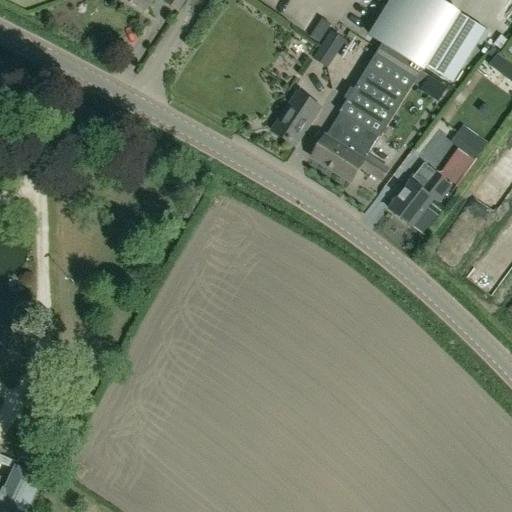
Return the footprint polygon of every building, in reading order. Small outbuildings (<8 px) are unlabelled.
[(123,0),(143,13),(152,0),(123,0)] [(163,0),(162,3),(176,12),(184,0),(163,0)] [(386,0),(397,9),(372,39),(381,47),(339,114),(340,115),(325,139),(312,159),(350,183),(359,169),(381,182),(387,171),(366,158),(378,139),(380,140),(424,69),(454,21),(427,0),(386,0)] [(320,44),(331,26),(320,20),(310,38),(320,44)] [(326,69),(345,41),(332,32),(313,60),(326,69)] [(271,68),(288,70),(291,51),(274,48),(271,68)] [(511,65),(497,55),(489,65),(511,82),(511,65)] [(430,76),(423,71),(415,84),(422,88),(430,76)] [(297,95),(272,133),(294,148),(319,110),(297,95)] [(488,144),(475,135),(462,152),(475,161),(488,144)] [(412,228),(434,201),(438,204),(452,187),(436,174),(422,191),(411,183),(390,210),(412,228)] [(0,511),(27,511),(43,480),(15,466),(4,489),(2,488),(0,493),(0,511)]
